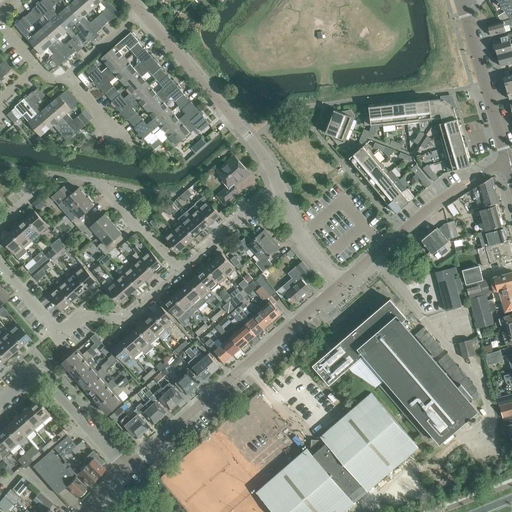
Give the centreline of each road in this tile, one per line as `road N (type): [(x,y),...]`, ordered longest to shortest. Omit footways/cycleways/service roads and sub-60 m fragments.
road 1 (residential): [(124,467),(338,284)]
road 2 (residential): [(0,263),(62,336),(80,319),(120,326),(177,270)]
road 3 (residential): [(279,187),(252,141),(138,11)]
road 4 (residential): [(511,181),(460,0)]
road 5 (residential): [(124,467),(39,371),(0,408)]
road 6 (residential): [(338,284),(465,184)]
road 7 (residential): [(177,270),(279,187)]
